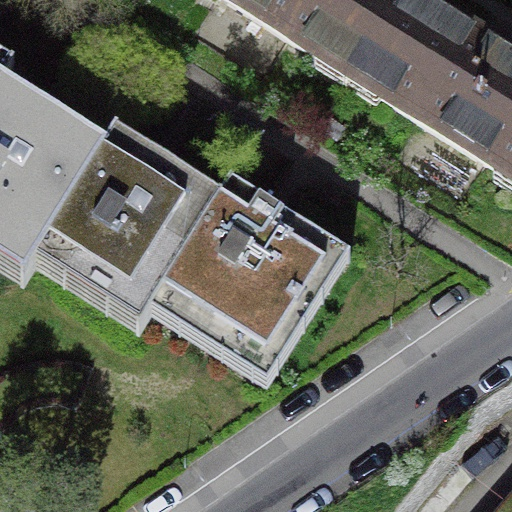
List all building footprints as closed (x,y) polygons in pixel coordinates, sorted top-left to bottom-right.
[(219,0),(349,82),(401,0),(400,0),(219,0)] [(401,0),(349,82),(511,184),(511,70),(493,59),(401,0)] [(0,95),(1,96),(12,77),(0,69),(0,95)] [(43,257),(104,161),(103,160),(52,128),(1,96),(0,95),(0,254),(33,276),(44,257),(43,257)] [(104,161),(43,257),(44,257),(148,323),(160,305),(158,304),(219,208),(218,208),(166,175),(115,142),(103,160),(104,161)] [(219,208),(158,304),(160,305),(260,368),(260,369),(264,372),(264,370),(271,374),(272,372),(266,368),(291,329),(297,333),(299,330),(292,326),(309,300),(315,304),(317,301),(311,297),(335,259),(341,263),(343,261),(286,225),(230,189),(218,208),(219,208)] [(443,511),(506,435),(490,423),(417,511),(443,511)]
